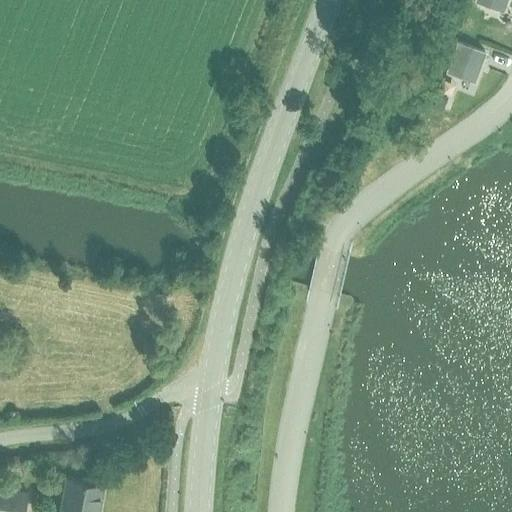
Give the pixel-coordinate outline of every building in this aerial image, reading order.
[(476,0),(476,1),(506,12),(510,0),(476,0)] [(458,40),(448,72),(478,83),(489,53),(458,40)] [(438,91),(433,104),(442,108),(447,94),(438,91)] [(16,409),(7,411),(9,421),(18,419),(16,409)] [(97,511),(103,482),(67,475),(59,511),(97,511)] [(22,511),(27,491),(0,486),(0,511),(22,511)]
